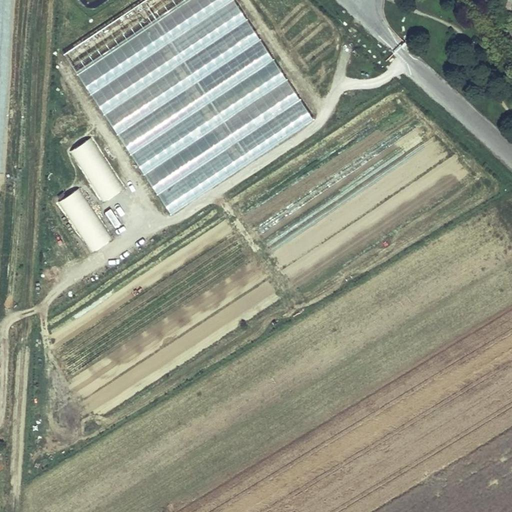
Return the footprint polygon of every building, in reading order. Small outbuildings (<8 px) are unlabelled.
[(141,0),(65,46),(165,211),(312,123),(237,0),(141,0)] [(511,0),(506,0),(501,8),(509,14),(511,9),(511,0)] [(124,187),(91,136),(68,151),(101,202),(124,187)] [(81,187),(56,201),(87,253),(112,239),(81,187)] [(114,227),(121,223),(112,208),(105,212),(114,227)]
